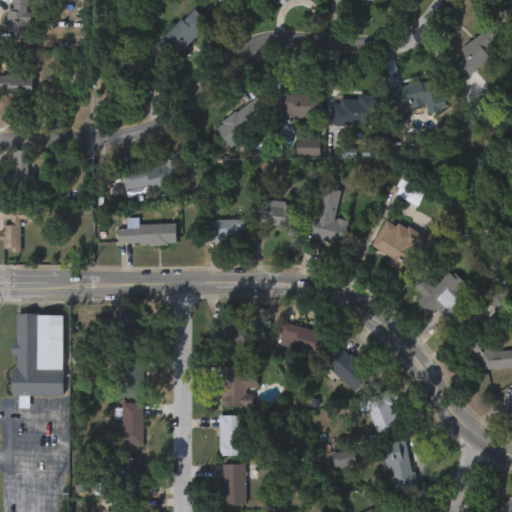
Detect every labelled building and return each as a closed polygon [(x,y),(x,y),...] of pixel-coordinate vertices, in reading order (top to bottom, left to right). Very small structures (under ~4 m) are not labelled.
[(3,33),(3,9),(11,9),(11,0),(30,0),(30,33),(3,33)] [(208,24),(167,63),(152,46),(192,8),(208,24)] [(458,48),(488,28),(497,41),(483,50),(489,59),(461,78),(453,65),(464,58),(458,48)] [(81,69),(81,86),(69,86),(69,69),(81,69)] [(384,90),(434,79),(438,99),(388,109),(384,90)] [(0,106),(0,85),(29,85),(29,106),(0,106)] [(275,95),(320,95),(320,118),(275,118),(275,95)] [(328,126),(329,98),(355,99),(355,95),(374,96),(373,127),(328,126)] [(0,185),(0,173),(12,173),(12,150),(28,150),(27,176),(33,176),(33,186),(0,185)] [(121,172),(175,162),(179,184),(124,193),(121,172)] [(416,205),(394,194),(401,178),(424,189),(416,205)] [(340,191),(333,218),(350,221),(344,246),(309,238),(321,187),(340,191)] [(293,201),(292,225),(254,224),(255,200),(293,201)] [(19,246),(1,246),(1,225),(11,225),(11,212),(19,212),(19,246)] [(400,263),(370,244),(387,217),(417,236),(400,263)] [(204,219),(243,219),(243,242),(204,242),(204,219)] [(174,244),(116,244),(116,225),(174,225),(174,244)] [(462,282),(456,289),(471,304),(447,328),(418,298),(449,268),(462,282)] [(62,312),(61,393),(12,393),(13,311),(62,312)] [(265,336),(231,355),(220,334),(262,311),(269,324),(261,329),(265,336)] [(116,317),(146,317),(146,344),(116,344),(116,317)] [(313,360),(280,339),(291,319),(325,340),(313,360)] [(511,349),(511,368),(471,371),(469,341),(493,339),(494,351),(511,349)] [(370,375),(352,392),(324,363),(341,346),(370,375)] [(142,397),(121,397),(121,365),(142,365),(142,397)] [(222,406),(222,367),(248,367),(248,406),(222,406)] [(362,399),(384,390),(399,427),(376,436),(362,399)] [(120,445),(120,404),(142,404),(142,445),(120,445)] [(218,416),(242,416),(242,455),(218,455),(218,416)] [(393,493),(381,445),(403,440),(414,488),(393,493)] [(141,457),(141,490),(110,490),(110,457),(141,457)] [(244,464),(244,504),(220,504),(220,464),(244,464)] [(511,511),(492,511),(490,508),(511,496),(511,511)]
